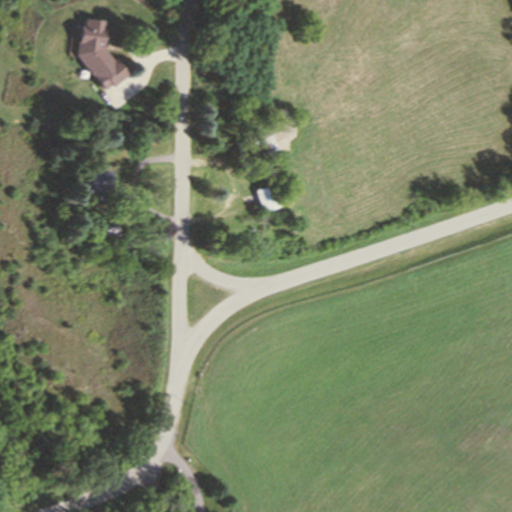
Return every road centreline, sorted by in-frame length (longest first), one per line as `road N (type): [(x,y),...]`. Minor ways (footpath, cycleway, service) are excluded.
road 1 (residential): [(57,511),(135,475),(160,437),(188,354),(226,310),(511,206)]
road 2 (residential): [(175,381),(183,45),(191,0)]
